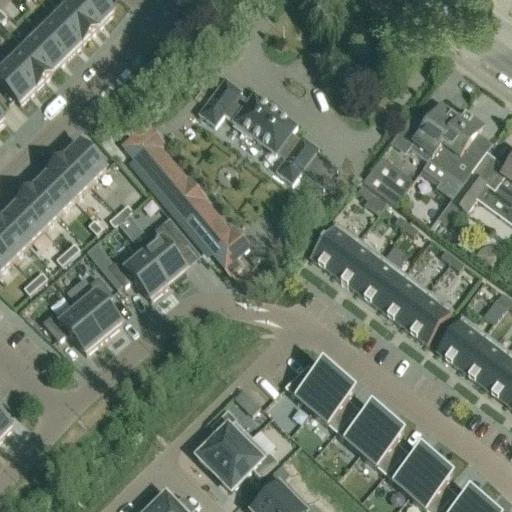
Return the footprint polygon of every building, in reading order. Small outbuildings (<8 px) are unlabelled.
[(78,0),(71,7),(98,34),(114,18),(95,0),(78,0)] [(71,7),(56,22),(83,49),(98,34),(71,7)] [(67,64),(83,49),(56,22),(41,37),(67,64)] [(67,64),(41,37),(25,52),(52,79),(67,64)] [(10,67),(36,95),(52,79),(25,52),(10,67)] [(36,95),(10,67),(0,77),(0,89),(20,110),(36,95)] [(292,139),(298,131),(255,99),(248,107),(240,100),(242,97),(226,85),(199,120),(216,132),(225,120),(234,126),(233,128),(276,160),(277,159),(286,165),(276,178),(293,190),(319,155),(303,142),(301,146),(292,139)] [(424,133),(421,131),(420,132),(414,127),(399,147),(427,168),(465,118),(464,117),(459,124),(441,110),(424,133)] [(484,132),(465,118),(427,168),(428,168),(430,164),(464,189),(472,178),(481,166),(467,155),(484,132)] [(147,130),(123,150),(231,280),(231,279),(243,270),(237,263),(250,252),(233,232),(230,235),(204,204),(205,203),(188,183),(187,184),(161,152),(164,150),(147,130)] [(64,164),(91,191),(107,175),(80,148),(64,164)] [(64,164),(49,179),(75,206),(91,191),(64,164)] [(484,187),(472,178),(464,189),(451,207),(467,219),(488,191),(511,209),(511,164),(502,178),(494,173),(484,187)] [(60,221),(75,206),(49,179),(33,194),(60,221)] [(395,212),(404,201),(385,186),(376,198),(395,212)] [(367,205),(372,198),(363,191),(358,197),(367,205)] [(33,194),(18,209),(44,236),(60,221),(33,194)] [(29,252),(44,236),(18,209),(2,225),(29,252)] [(124,225),(133,217),(128,211),(118,219),(124,225)] [(110,227),(115,233),(124,225),(118,219),(110,227)] [(404,235),(409,229),(400,222),(395,228),(404,235)] [(0,226),(0,252),(14,267),(29,252),(2,225),(0,226)] [(98,240),(104,235),(96,225),(90,231),(98,240)] [(334,280),(360,245),(336,227),(310,262),(313,264),(334,280)] [(414,242),(419,236),(409,229),(404,235),(414,242)] [(137,253),(169,291),(187,277),(169,256),(179,248),(163,230),(153,238),(154,239),(137,253)] [(357,298),(383,262),(360,245),(334,280),(357,298)] [(80,255),(75,249),(65,258),(71,264),(80,255)] [(0,280),(14,267),(0,252),(0,280)] [(169,291),(137,253),(120,267),(119,266),(109,274),(125,293),(134,285),(151,306),(169,291)] [(450,270),(455,263),(445,256),(440,263),(450,270)] [(57,265),(62,272),(71,264),(65,258),(57,265)] [(380,315),(406,280),(383,262),(357,298),(380,315)] [(459,277),(464,270),(455,263),(450,270),(459,277)] [(39,292),(48,284),(42,278),(33,286),(39,292)] [(403,332),(430,297),(406,280),(380,315),(403,332)] [(93,296),(75,310),(104,345),(122,330),(104,309),(114,302),(98,283),(89,291),(93,296)] [(39,292),(33,286),(24,294),(30,300),(39,292)] [(453,315),(430,297),(403,332),(427,350),(453,315)] [(498,305),(507,313),(511,306),(511,305),(503,299),(498,305)] [(86,360),(104,345),(75,310),(58,325),(54,320),(43,329),(58,348),(69,339),(86,360)] [(463,322),(436,357),(460,375),(486,340),(463,322)] [(486,340),(460,375),(483,392),(510,357),(486,340)] [(511,401),(511,358),(510,357),(483,392),(506,410),(511,401)] [(300,380),(285,394),(312,418),(339,387),(323,373),(317,380),(313,376),(305,384),(300,380)] [(339,387),(312,418),(337,439),(350,424),(346,420),(354,412),(349,408),(355,401),(339,387)] [(242,410),(250,403),(243,396),(236,404),(242,410)] [(219,442),(198,463),(215,480),(252,444),(235,427),(237,425),(228,416),(211,433),(219,442)] [(350,424),(337,439),(361,460),(388,430),(372,416),(366,422),(362,418),(354,427),(350,424)] [(0,446),(13,433),(0,421),(0,446)] [(388,430),(361,460),(386,482),(399,466),(395,463),(403,454),(398,450),(404,444),(388,430)] [(252,444),(215,480),(232,497),(253,476),(261,485),(279,468),(270,459),(268,460),(252,444)] [(399,466),(386,482),(410,503),(437,472),(421,458),(415,465),(410,461),(403,469),(399,466)] [(256,511),(285,511),(298,500),(285,487),(290,481),(282,472),(267,487),(274,495),(256,511)] [(437,472),(410,503),(420,511),(445,511),(448,509),(444,505),(452,497),(447,493),(453,486),(437,472)] [(343,499),(337,505),(343,511),(347,511),(352,508),(343,499)] [(285,511),(315,511),(314,511),(312,511),(309,511),(298,500),(285,511)] [(448,509),(445,511),(482,511),(470,501),(464,507),(459,503),(452,511),(448,509)] [(175,511),(166,502),(156,511),(175,511)]
